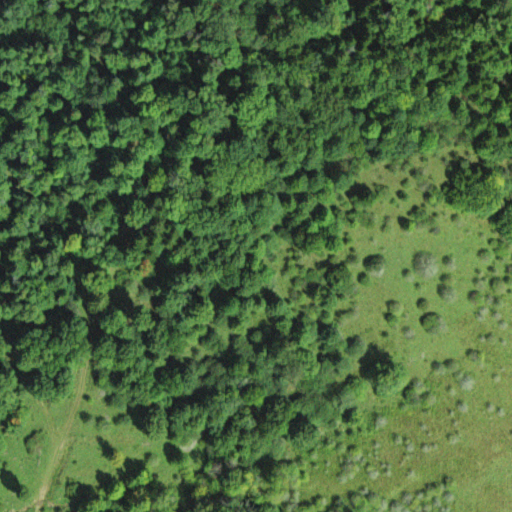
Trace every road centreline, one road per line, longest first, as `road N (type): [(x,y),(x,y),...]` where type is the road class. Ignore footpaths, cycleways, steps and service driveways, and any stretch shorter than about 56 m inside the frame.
road 1 (track): [(40,511),(50,454),(106,281),(146,208),(162,137)]
road 2 (track): [(0,213),(65,243),(93,322)]
